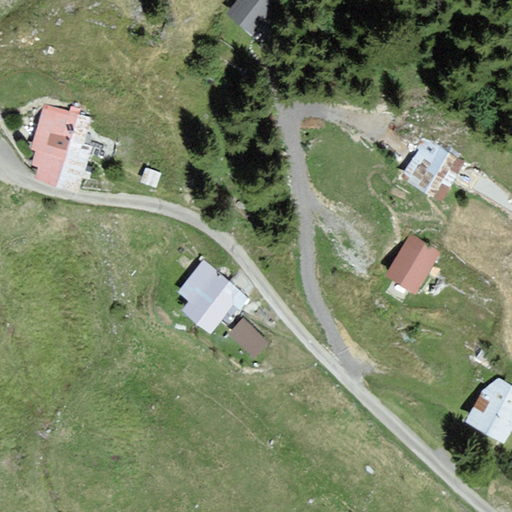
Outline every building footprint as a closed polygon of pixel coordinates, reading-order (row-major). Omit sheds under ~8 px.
[(279,3),(274,0),(241,0),(230,13),(254,33),(279,3)] [(89,118),(46,104),(32,146),(38,148),(33,163),(40,166),(37,177),(77,190),(82,174),(88,176),(91,167),(83,164),(89,148),(80,145),(89,118)] [(437,153),(423,143),(401,173),(435,199),(460,166),(453,161),(455,157),(442,147),(437,153)] [(160,173),(146,169),(142,181),(156,185),(160,173)] [(439,254),(412,237),(389,275),(416,291),(439,254)] [(247,297),(205,263),(184,290),(195,300),(187,310),(211,329),(229,307),(235,312),(247,297)] [(266,343),(243,323),(231,336),(255,356),(266,343)] [(503,440),(511,423),(511,387),(494,378),(470,421),(503,440)]
